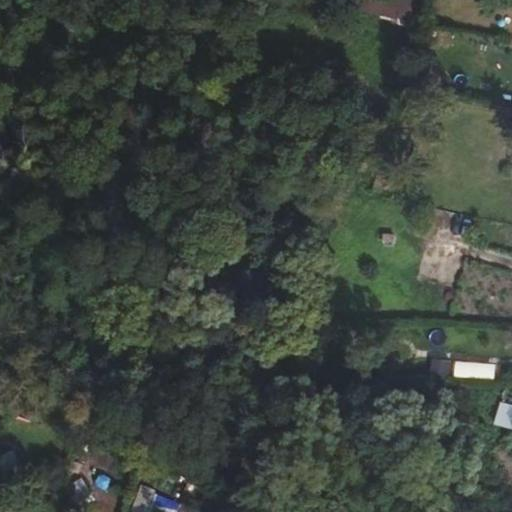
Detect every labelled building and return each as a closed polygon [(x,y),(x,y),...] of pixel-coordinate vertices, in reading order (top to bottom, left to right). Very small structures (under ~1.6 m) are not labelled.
[(341,0),(383,18),(390,0),(341,0)] [(390,0),(383,18),(406,27),(417,0),(390,0)] [(511,406),(502,404),(496,424),(511,429),(511,406)] [(0,464),(6,476),(23,468),(14,450),(0,456),(0,464)] [(25,472),(23,468),(6,476),(8,480),(25,472)] [(77,505),(93,495),(82,478),(67,488),(77,505)] [(142,484),(132,511),(134,511),(147,511),(155,490),(142,484)] [(96,500),(93,495),(77,505),(81,510),(96,500)]
